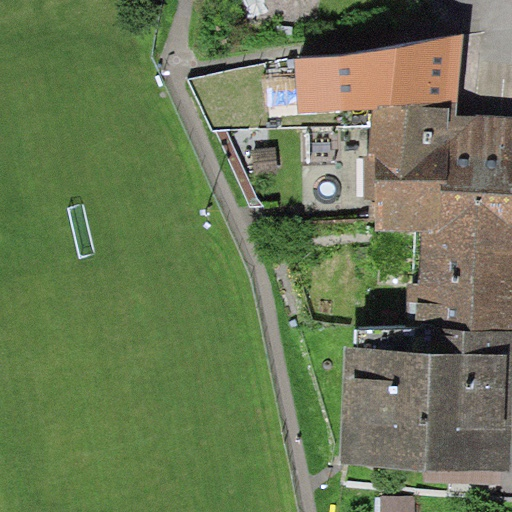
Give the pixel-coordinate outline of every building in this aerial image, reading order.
[(464,35),(296,60),(300,113),(373,106),(458,107),(464,35)] [(213,130),(372,126),(373,106),(300,113),(296,60),(296,57),(189,79),(213,130)] [(511,194),(511,116),(458,114),(458,107),(373,106),(372,126),(371,154),(365,153),(364,180),(443,183),(443,191),(511,194)] [(275,147),(251,149),(254,174),(277,172),(275,147)] [(443,183),(364,180),(363,197),(375,197),(374,230),(423,233),(420,282),(409,282),(407,312),(416,313),(416,326),(511,331),(511,194),(443,191),(443,183)] [(510,471),(511,432),(511,331),(416,326),(357,324),(355,348),(345,348),(339,463),(510,471)] [(382,495),(382,511),(414,511),(414,495),(382,495)]
